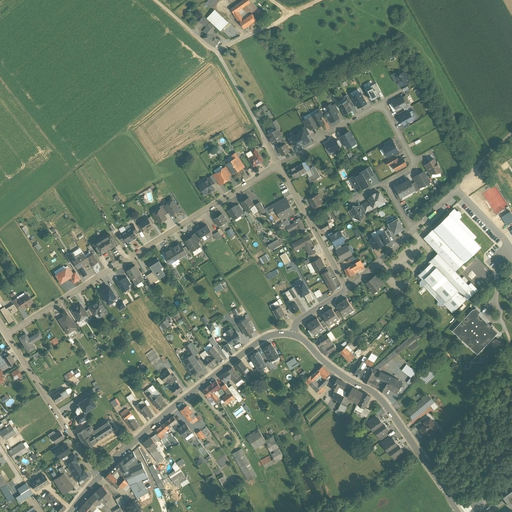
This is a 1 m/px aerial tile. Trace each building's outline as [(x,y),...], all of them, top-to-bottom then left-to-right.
[(211,8),(214,5),(208,0),(206,3),(211,8)] [(252,13),(254,12),(258,16),(262,12),(248,0),(243,0),(230,9),(241,25),(244,29),(257,20),(252,13)] [(215,10),(207,18),(221,31),(228,23),(215,10)] [(209,21),(203,17),(199,21),(205,25),(209,21)] [(203,32),(206,34),(203,38),(215,46),(219,41),(211,35),(215,28),(209,24),(203,32)] [(402,73),(401,74),(397,77),(396,77),(398,81),(401,86),(404,84),(404,85),(409,82),(405,75),(405,74),(405,73),(403,72),(402,73)] [(373,85),(365,89),(371,100),(379,96),(377,93),(373,85)] [(366,103),(360,92),(352,97),(353,98),(357,106),(358,107),(366,103)] [(402,97),(392,103),(397,110),(403,107),(406,105),(402,97)] [(349,104),(347,100),(346,101),(339,105),(344,115),(352,111),(349,104)] [(331,106),(330,105),(326,107),(328,111),(326,113),(331,122),(339,118),(336,113),(332,105),(331,106)] [(399,118),(403,125),(404,125),(406,124),(413,120),(409,112),(407,113),(399,118)] [(318,113),(312,116),(317,126),(318,127),(324,123),(321,117),(318,113)] [(312,117),(309,119),(308,118),(305,120),(309,127),(310,129),(311,129),(317,126),(312,116),(310,114),(311,116),(312,117)] [(276,121),(270,124),(274,131),(278,130),(280,128),(276,121)] [(274,131),(268,135),(272,143),(279,140),(282,138),(278,130),(274,131)] [(303,130),(299,133),(300,133),(294,137),(293,136),(289,138),(295,149),(299,146),(299,145),(304,142),(305,143),(309,141),(307,136),(303,130)] [(349,132),(346,133),(346,135),(343,137),(346,143),(344,144),(345,145),(346,146),(347,148),(356,143),(350,133),(349,132)] [(342,136),(338,138),(342,145),(344,144),(346,143),(343,137),(342,136)] [(285,144),(282,138),(279,140),(282,146),(278,148),(282,156),(290,152),(285,144)] [(340,147),(335,139),(333,140),(330,141),(326,143),(328,147),(331,152),(340,147)] [(385,147),(383,149),(385,153),(384,155),(385,156),(387,157),(398,151),(393,143),(385,147)] [(240,159),(236,153),(231,156),(233,159),(234,160),(236,159),(237,161),(240,159)] [(262,160),(258,153),(253,156),(248,159),(253,166),(262,160)] [(392,158),(385,162),(388,166),(392,164),(398,161),(397,159),(394,161),(392,158)] [(237,161),(236,159),(234,160),(233,159),(227,163),(233,173),(241,168),(237,161)] [(398,161),(392,164),(394,168),(394,169),(395,170),(396,171),(397,171),(399,170),(399,169),(406,166),(402,159),(398,161)] [(436,162),(436,163),(434,159),(429,162),(429,163),(427,165),(427,164),(431,171),(432,174),(440,173),(440,170),(438,167),(439,166),(436,162)] [(302,164),(290,170),(294,178),(306,172),(302,164)] [(228,176),(223,169),(215,173),(218,178),(221,183),(229,178),(228,176)] [(362,174),(356,177),(355,176),(350,179),(356,190),(361,188),(362,189),(369,186),(365,179),(371,177),(367,169),(361,173),(362,174)] [(424,172),(416,177),(420,184),(420,185),(421,187),(430,182),(424,172)] [(212,175),(207,178),(208,180),(212,185),(216,181),(215,180),(212,175)] [(309,177),(307,178),(310,183),(316,179),(317,179),(314,175),(313,176),(309,177)] [(208,180),(204,183),(203,183),(199,186),(204,194),(207,192),(208,192),(213,189),(212,189),(214,188),(212,185),(208,180)] [(410,180),(403,184),(408,194),(414,190),(415,190),(412,184),(410,180)] [(408,194),(403,184),(396,188),(398,192),(401,197),(408,194)] [(375,194),(373,195),(370,197),(370,196),(370,197),(370,198),(368,199),(369,200),(373,208),(373,207),(384,202),(379,193),(376,195),(375,194)] [(321,203),(317,195),(312,197),(312,198),(309,199),(309,200),(311,203),(313,208),(321,204),(321,203)] [(249,197),(241,202),(246,211),(248,213),(252,211),(250,208),(254,206),(249,197)] [(369,200),(361,205),(362,207),(365,213),(374,208),(373,207),(373,208),(369,200)] [(280,201),(268,207),(271,212),(276,209),(282,205),(282,204),(280,201)] [(287,201),(282,204),(282,205),(276,209),(279,215),(282,214),(284,217),(293,212),(287,201)] [(333,201),(328,204),(330,209),(336,206),(333,201)] [(174,202),(171,204),(170,202),(166,205),(165,205),(166,206),(170,212),(169,212),(171,215),(175,213),(179,211),(174,202)] [(243,212),(238,205),(235,207),(240,214),(243,212)] [(167,213),(162,206),(158,208),(159,210),(160,209),(164,215),(167,213)] [(240,214),(235,207),(235,206),(228,210),(233,219),(240,215),(240,214)] [(358,206),(357,207),(353,206),(352,210),(350,211),(354,217),(356,216),(357,219),(361,220),(362,216),(363,215),(359,208),(358,206)] [(159,210),(156,212),(157,214),(153,216),(155,219),(156,218),(159,223),(166,219),(164,215),(160,209),(159,210)] [(501,218),(507,226),(511,223),(511,215),(510,212),(501,218)] [(222,214),(214,219),(219,227),(224,224),(223,223),(226,221),(222,214)] [(481,247),(449,214),(423,238),(437,254),(454,272),(455,272),(481,247)] [(153,226),(147,217),(143,220),(143,221),(139,223),(140,224),(144,231),(145,232),(150,229),(149,228),(153,226)] [(287,219),(282,222),(285,228),(286,227),(290,225),(287,219)] [(305,230),(299,219),(294,222),(294,223),(290,225),(286,227),(288,232),(297,227),(300,233),(305,230)] [(403,229),(398,219),(394,221),(388,224),(390,228),(391,230),(394,235),(397,233),(400,231),(403,229)] [(326,221),(319,225),(323,232),(331,228),(327,222),(327,221),(326,221)] [(207,226),(198,232),(201,236),(205,242),(209,239),(208,237),(212,234),(207,226)] [(136,235),(131,228),(126,231),(132,241),(137,237),(136,235)] [(132,241),(126,231),(121,234),(125,241),(127,244),(132,241)] [(340,231),(330,237),(335,245),(343,241),(344,240),(341,234),(340,231)] [(218,232),(213,235),(216,241),(222,237),(221,236),(218,232)] [(384,232),(378,236),(383,245),(389,242),(384,232)] [(195,233),(192,235),(197,243),(200,241),(195,233)] [(115,243),(110,235),(102,240),(108,250),(115,246),(114,244),(115,243)] [(192,237),(185,241),(192,251),(199,246),(197,243),(192,235),(192,237)] [(313,248),(310,242),(312,241),(309,235),(292,245),(295,251),(304,246),(309,255),(310,255),(315,252),(314,249),(314,248),(313,248)] [(376,249),(383,245),(378,236),(378,235),(371,239),(371,241),(376,248),(376,249)] [(108,250),(102,240),(93,245),(99,254),(100,253),(101,255),(108,250)] [(278,240),(269,246),(271,250),(281,245),(278,240)] [(183,248),(179,243),(171,248),(177,257),(181,254),(182,255),(184,254),(186,253),(183,248)] [(192,257),(185,246),(183,248),(186,253),(184,254),(188,259),(192,257)] [(336,252),(341,261),(352,255),(351,254),(347,247),(347,246),(342,249),(336,252)] [(177,257),(171,248),(163,253),(167,261),(169,263),(171,263),(177,258),(177,257)] [(79,250),(71,254),(74,258),(81,254),(79,250)] [(86,259),(87,259),(82,253),(81,254),(74,258),(72,259),(71,260),(77,270),(83,266),(84,267),(89,264),(87,260),(86,260),(86,259)] [(285,254),(280,256),(285,265),(290,262),(285,254)] [(454,272),(437,254),(428,263),(430,264),(418,276),(422,280),(422,281),(424,279),(445,302),(443,304),(444,305),(452,313),(466,300),(466,299),(465,298),(465,297),(464,295),(471,289),(468,286),(455,272),(454,272)] [(93,256),(93,255),(91,256),(87,259),(86,259),(86,260),(87,260),(89,264),(91,266),(97,262),(93,256)] [(262,265),(270,260),(267,255),(259,260),(262,265)] [(309,259),(304,262),(306,266),(307,265),(311,263),(315,261),(313,257),(309,259)] [(157,260),(149,265),(149,264),(148,264),(153,272),(146,277),(148,279),(151,284),(159,279),(164,275),(165,276),(160,268),(162,267),(157,258),(157,259),(157,260)] [(315,261),(311,263),(316,271),(320,269),(320,268),(324,266),(322,262),(321,262),(319,258),(315,261)] [(171,263),(169,263),(167,261),(165,262),(170,270),(174,268),(171,263)] [(360,261),(344,270),(348,277),(364,269),(363,267),(362,264),(360,261)] [(316,271),(311,263),(307,265),(312,273),(316,271)] [(144,280),(135,266),(127,271),(136,285),(144,280)] [(68,268),(56,276),(61,283),(70,277),(73,276),(68,268)] [(267,276),(269,280),(279,274),(276,270),(267,276)] [(337,288),(327,272),(322,275),(331,291),(337,288)] [(73,276),(70,277),(74,283),(80,279),(76,273),(73,276)] [(376,282),(373,278),(366,284),(369,287),(369,289),(377,290),(377,286),(379,285),(376,282)] [(123,280),(123,279),(117,283),(123,292),(129,288),(128,286),(123,280)] [(148,279),(144,282),(150,290),(153,288),(151,284),(148,279)] [(445,302),(424,279),(422,281),(422,280),(420,282),(420,285),(421,287),(424,287),(438,301),(437,304),(439,306),(443,306),(444,305),(443,304),(445,302)] [(296,287),(300,295),(301,297),(304,295),(309,293),(303,283),(296,287)] [(471,289),(464,295),(465,297),(465,298),(466,299),(466,300),(467,301),(478,291),(471,283),(468,286),(471,289)] [(292,289),(296,297),(300,295),(296,287),(292,289)] [(116,298),(109,288),(101,293),(109,305),(113,302),(112,301),(116,298)] [(319,290),(314,293),(317,298),(322,295),(319,290)] [(288,291),(282,295),(288,306),(295,302),(295,303),(293,299),(288,291)] [(308,303),(313,300),(309,293),(304,295),(308,303)] [(18,301),(21,306),(23,309),(28,305),(29,306),(30,305),(31,303),(32,303),(27,295),(18,301)] [(18,301),(17,298),(12,301),(17,308),(21,306),(18,301)] [(349,303),(346,299),(341,302),(348,313),(353,309),(349,303)] [(99,302),(89,308),(90,309),(95,316),(98,314),(100,317),(100,318),(107,313),(99,302)] [(126,308),(122,302),(116,306),(119,312),(126,308)] [(288,306),(290,309),(293,314),(299,310),(295,303),(295,302),(288,306)] [(348,313),(341,302),(337,306),(339,310),(343,315),(343,316),(348,313)] [(13,305),(6,310),(4,308),(0,310),(9,324),(13,322),(10,317),(18,312),(13,305)] [(81,306),(77,308),(77,309),(73,312),(79,322),(86,317),(88,316),(85,313),(81,306)] [(272,311),(277,319),(281,317),(282,317),(284,316),(284,315),(285,315),(280,307),(276,309),(272,311)] [(334,313),(332,309),(327,312),(334,322),(338,319),(338,318),(334,313)] [(452,332),(477,355),(497,334),(492,329),(493,328),(491,326),(490,327),(478,315),(480,313),(476,309),(473,311),(452,332)] [(334,322),(327,312),(325,314),(322,316),(325,320),(328,325),(329,326),(334,322)] [(70,322),(66,315),(58,320),(68,335),(76,329),(71,321),(70,322)] [(173,318),(171,315),(166,318),(167,320),(160,326),(164,331),(170,325),(168,323),(169,321),(173,318)] [(244,318),(239,322),(240,324),(239,325),(241,329),(249,324),(248,323),(246,320),(244,318)] [(320,323),(317,319),(312,322),(319,332),(324,329),(323,328),(320,323)] [(319,332),(312,322),(307,326),(310,330),(313,335),(314,336),(319,332)] [(249,324),(241,329),(246,337),(254,332),(249,324)] [(235,332),(233,333),(231,330),(226,333),(228,336),(226,338),(231,346),(234,344),(238,342),(237,342),(241,340),(235,332)] [(416,332),(373,370),(379,373),(380,372),(379,371),(420,336),(416,332)] [(39,333),(29,340),(26,335),(19,339),(28,354),(33,351),(30,346),(42,338),(39,333)] [(330,341),(327,336),(316,343),(320,348),(323,346),(330,341)] [(217,345),(212,337),(209,340),(214,347),(217,345)] [(416,342),(409,347),(412,351),(419,346),(416,342)] [(209,343),(204,349),(207,352),(212,347),(209,343)] [(228,344),(223,347),(226,353),(231,350),(228,344)] [(196,355),(189,345),(185,347),(191,357),(193,357),(196,355)] [(275,353),(271,345),(263,349),(268,357),(270,359),(277,355),(275,353)] [(363,347),(357,354),(358,355),(360,357),(368,347),(366,345),(364,348),(363,347)] [(354,354),(347,346),(345,348),(347,351),(347,350),(352,356),(354,354)] [(212,348),(207,353),(209,356),(210,357),(216,353),(212,348)] [(352,356),(347,350),(347,351),(345,348),(340,353),(349,362),(354,358),(352,356)] [(160,360),(154,350),(146,355),(153,365),(160,360)] [(216,353),(210,357),(215,364),(216,364),(222,359),(216,353)] [(265,364),(258,353),(251,357),(252,360),(251,360),(253,365),(255,364),(257,369),(260,373),(260,372),(267,368),(265,364)] [(378,357),(374,354),(373,355),(371,354),(368,359),(375,363),(378,357)] [(15,362),(10,355),(3,359),(3,360),(8,367),(12,364),(15,362)] [(215,364),(210,357),(209,356),(203,361),(209,368),(215,364)] [(201,369),(193,357),(191,357),(185,361),(187,366),(187,367),(188,370),(190,370),(193,374),(201,369)] [(364,357),(362,361),(371,367),(375,363),(364,357)] [(0,361),(0,369),(2,372),(9,368),(8,367),(3,360),(2,361),(0,361)] [(295,361),(287,366),(290,371),(298,365),(295,361)] [(246,369),(241,362),(235,366),(241,373),(243,371),(246,369)] [(415,373),(406,365),(402,371),(411,378),(415,373)] [(411,378),(414,380),(421,371),(414,366),(412,370),(415,373),(411,378)] [(330,375),(322,367),(315,374),(318,377),(320,375),(325,380),(330,375)] [(239,377),(232,369),(226,373),(230,378),(233,381),(239,377)] [(364,372),(360,369),(357,369),(354,376),(360,379),(364,372)] [(373,370),(370,369),(363,383),(373,387),(376,382),(378,378),(380,373),(379,373),(373,370)] [(170,379),(173,377),(168,370),(160,376),(164,383),(166,381),(170,379)] [(421,378),(427,384),(436,377),(430,370),(421,378)] [(17,371),(12,375),(15,380),(21,377),(17,371)] [(73,373),(64,378),(67,382),(80,374),(78,371),(74,374),(73,373)] [(245,375),(243,377),(246,380),(244,382),(245,384),(250,380),(248,378),(251,375),(249,372),(245,375)] [(395,379),(380,373),(378,378),(384,380),(383,382),(389,386),(388,388),(389,390),(390,391),(391,390),(396,393),(400,386),(402,384),(395,379)] [(259,376),(257,374),(254,377),(260,383),(262,381),(259,376)] [(244,383),(239,377),(233,381),(238,388),(244,383)] [(310,377),(304,383),(308,386),(309,385),(314,381),(311,378),(310,377)] [(346,385),(337,380),(331,391),(334,392),(334,393),(341,397),(343,391),(343,390),(346,385)] [(215,381),(207,388),(212,395),(214,394),(220,388),(215,381)] [(314,381),(309,385),(317,393),(321,389),(319,386),(314,381)] [(383,382),(379,390),(385,394),(388,388),(389,386),(383,382)] [(171,388),(176,395),(182,390),(177,383),(174,386),(171,388)] [(235,398),(238,401),(239,403),(243,400),(232,386),(228,389),(231,392),(235,398)] [(212,395),(207,388),(202,392),(207,398),(208,399),(210,397),(212,395)] [(363,394),(352,389),(351,390),(347,399),(357,404),(359,402),(363,394)] [(228,394),(222,399),(226,405),(235,398),(231,392),(228,394)] [(341,397),(334,393),(331,399),(341,404),(344,398),(341,397)] [(370,397),(364,393),(363,394),(359,402),(366,405),(370,397)] [(59,394),(53,398),(57,404),(63,400),(61,397),(60,394),(59,394)] [(212,395),(210,397),(216,404),(220,401),(214,394),(212,395)] [(428,395),(406,414),(412,421),(434,403),(428,395)] [(154,400),(151,402),(157,410),(157,409),(158,410),(161,408),(160,407),(164,404),(162,401),(163,400),(160,396),(154,400)] [(210,397),(208,399),(207,398),(206,399),(212,407),(216,404),(210,397)] [(90,398),(79,405),(80,407),(76,410),(75,413),(77,416),(74,418),(78,425),(80,423),(88,418),(85,414),(96,407),(90,398)] [(235,398),(226,405),(229,408),(238,401),(235,398)] [(118,406),(115,401),(110,404),(113,409),(118,406)] [(146,407),(142,410),(138,405),(135,407),(141,415),(142,414),(145,419),(151,414),(146,407)] [(347,408),(340,405),(338,410),(341,414),(343,416),(347,408)] [(364,409),(357,405),(354,410),(361,414),(364,409)] [(192,413),(187,406),(180,412),(185,418),(192,413)] [(370,411),(365,408),(364,409),(361,414),(361,415),(367,418),(370,411)] [(129,413),(122,418),(125,421),(124,422),(125,422),(127,420),(132,417),(129,413)] [(196,418),(192,413),(185,418),(189,423),(191,422),(195,418),(196,418)] [(177,423),(173,417),(165,424),(169,429),(172,427),(177,423)] [(375,421),(369,425),(371,428),(372,428),(374,431),(375,431),(375,430),(382,425),(379,420),(377,419),(375,420),(375,421)] [(430,419),(423,423),(425,426),(419,430),(423,436),(429,432),(431,434),(438,430),(430,419)] [(130,424),(127,426),(132,432),(138,428),(133,421),(130,424)] [(116,430),(111,422),(108,423),(114,432),(116,430)] [(91,427),(77,436),(86,450),(114,432),(108,423),(94,433),(91,427)] [(177,423),(172,427),(175,432),(178,430),(180,428),(177,423)] [(191,433),(185,424),(180,428),(178,430),(184,438),(186,435),(187,436),(191,433)] [(382,425),(375,430),(375,431),(377,434),(377,435),(379,437),(385,433),(387,432),(387,430),(384,425),(382,425)] [(163,426),(155,432),(159,438),(162,435),(166,431),(163,426)] [(11,427),(0,434),(6,442),(16,435),(11,427)] [(206,429),(201,433),(205,438),(209,434),(206,429)] [(258,431),(246,438),(254,451),(263,445),(265,444),(266,443),(265,442),(258,431)] [(201,433),(200,432),(196,435),(201,441),(205,438),(201,433)] [(56,436),(52,438),(52,439),(56,445),(64,440),(60,433),(56,436)] [(156,435),(153,437),(151,439),(155,444),(156,443),(159,441),(156,435)] [(283,459),(273,438),(265,442),(266,443),(265,444),(266,447),(271,456),(275,463),(283,459)] [(151,439),(150,439),(143,445),(149,453),(150,453),(155,448),(157,447),(155,444),(151,439)] [(391,440),(390,441),(383,446),(385,448),(386,449),(389,452),(390,451),(389,451),(397,446),(393,440),(391,440)] [(22,445),(8,454),(14,462),(17,460),(28,453),(22,445)] [(60,449),(55,452),(55,453),(59,459),(63,456),(64,457),(66,456),(65,455),(70,452),(66,446),(60,449)] [(397,446),(389,451),(390,451),(392,454),(392,456),(393,458),(400,454),(402,453),(402,451),(399,446),(397,446)] [(155,448),(150,453),(149,453),(153,459),(160,455),(159,454),(155,448)] [(257,478),(241,450),(232,455),(248,483),(257,478)] [(160,455),(153,459),(157,465),(164,460),(160,454),(159,454),(160,455)] [(271,456),(260,462),(264,470),(275,463),(271,456)] [(69,460),(65,462),(70,469),(77,465),(79,464),(75,457),(69,460)] [(138,466),(135,458),(130,462),(128,464),(125,466),(128,471),(129,470),(138,466)] [(125,466),(123,462),(118,466),(122,474),(128,471),(125,466)] [(77,465),(70,469),(75,477),(82,472),(77,465)] [(138,466),(129,470),(132,479),(138,476),(145,473),(141,465),(138,466)] [(154,466),(148,469),(159,491),(165,488),(154,466)] [(186,481),(179,469),(168,477),(175,488),(186,481)] [(122,474),(136,501),(148,495),(141,482),(138,476),(132,479),(129,470),(128,471),(122,474)] [(82,472),(75,477),(79,484),(82,482),(88,478),(84,471),(82,472)] [(145,473),(138,476),(141,482),(148,480),(145,473)] [(109,475),(104,480),(111,486),(116,481),(112,477),(109,475)] [(62,477),(54,482),(63,494),(67,491),(68,492),(74,489),(71,485),(70,486),(64,476),(62,477)] [(42,479),(40,479),(34,483),(34,484),(35,486),(33,488),(31,485),(36,493),(49,485),(44,477),(43,477),(45,480),(43,481),(42,479)] [(14,501),(0,478),(0,489),(9,504),(14,501)] [(123,479),(122,478),(117,482),(121,485),(119,488),(122,491),(127,485),(123,479)] [(225,482),(223,479),(219,481),(222,487),(227,484),(225,482)] [(116,481),(111,486),(116,491),(119,488),(121,485),(117,482),(116,481)] [(33,496),(26,486),(17,491),(21,497),(16,501),(20,505),(33,496)] [(105,492),(102,488),(94,496),(100,502),(103,505),(110,499),(107,496),(107,495),(105,492)] [(60,504),(49,495),(44,501),(55,510),(60,504)] [(100,502),(94,496),(88,502),(91,505),(92,504),(95,508),(97,506),(98,507),(100,506),(98,504),(100,502)] [(93,511),(95,510),(91,505),(88,502),(81,509),(84,511),(93,511)]
